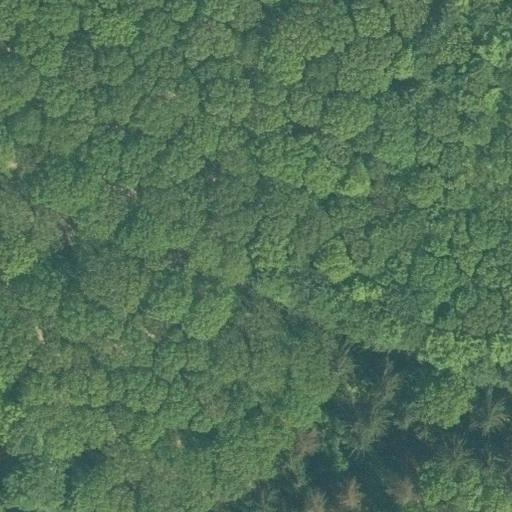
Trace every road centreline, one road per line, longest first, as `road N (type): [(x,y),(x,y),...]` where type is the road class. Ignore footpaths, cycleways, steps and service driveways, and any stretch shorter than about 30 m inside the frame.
road 1 (unclassified): [(511,364),(102,196),(0,138)]
road 2 (track): [(0,346),(118,511)]
